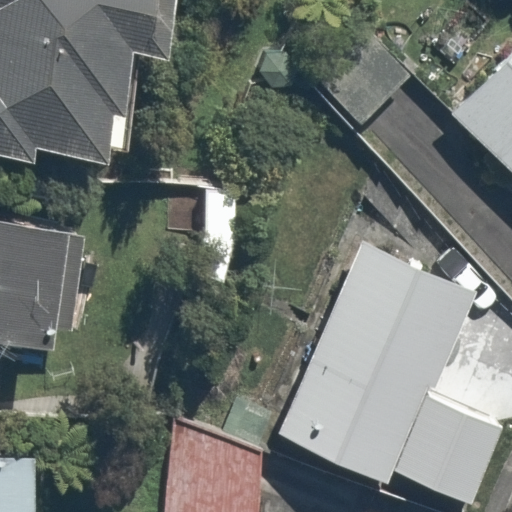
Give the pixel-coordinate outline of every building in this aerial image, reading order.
[(134,80),(142,11),(166,14),(167,0),(0,0),(0,142),(37,147),(40,127),(107,135),(114,77),(134,80)] [(511,29),(445,96),(511,163),(511,29)] [(0,330),(17,333),(20,313),(68,319),(83,206),(0,194),(0,330)] [(479,267),(357,220),(279,422),(401,469),(479,267)] [(255,511),(257,396),(164,394),(162,511),(255,511)] [(0,511),(54,511),(54,504),(35,505),(32,436),(0,438),(0,511)]
